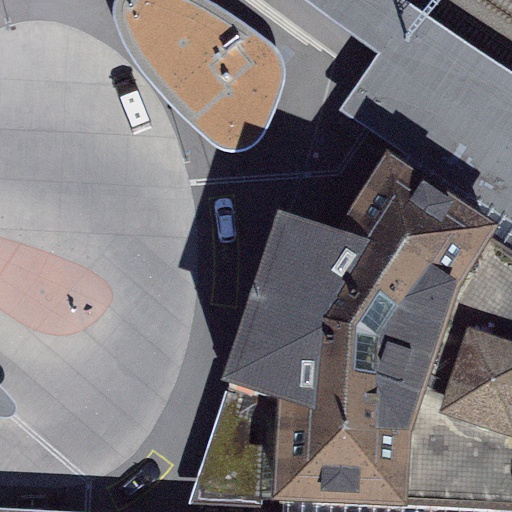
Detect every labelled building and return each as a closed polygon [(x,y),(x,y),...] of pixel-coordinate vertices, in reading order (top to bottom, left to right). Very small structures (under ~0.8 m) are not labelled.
[(58,511),(0,509),(0,511),(511,511),(511,76),(450,35),(403,0),(303,0),(360,42),(379,55),(340,112),(391,147),(387,152),(428,179),(499,226),(492,239),(511,252),(511,511),(455,511),(408,509),(358,507),(283,504),(282,511),(58,511)] [(279,53),(272,45),(252,30),(229,15),(208,2),(204,0),(115,0),(114,1),(113,13),(114,24),(121,41),(132,62),(150,85),(181,118),(195,131),(208,143),(216,148),(224,152),(232,153),(242,153),(251,150),(259,143),(265,135),(274,117),(280,98),(284,86),(285,75),(284,64),(279,53)] [(228,386),(187,505),(262,508),(262,503),(283,504),(358,507),(408,509),(412,434),(460,289),(492,239),(499,226),(428,179),(387,152),(347,219),(338,232),(278,211),(221,384),(228,386)] [(412,434),(408,509),(455,511),(511,511),(511,252),(492,239),(460,289),(412,434)] [(6,394),(0,388),(0,416),(6,418),(12,417),(15,413),(16,408),(12,402),(6,394)]
